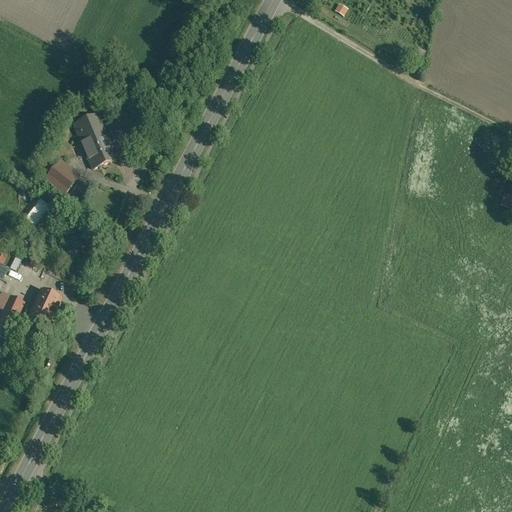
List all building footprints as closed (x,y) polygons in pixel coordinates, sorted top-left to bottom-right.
[(333,14),(344,17),(346,9),(335,6),(333,14)] [(412,59),(421,63),(426,53),(417,48),(412,59)] [(98,116),(75,126),(86,152),(109,143),(98,116)] [(109,143),(86,152),(93,171),(117,161),(109,143)] [(80,176),(61,161),(44,184),(63,198),(67,193),(80,176)] [(82,204),(67,193),(63,198),(59,203),(74,215),(82,204)] [(511,198),(501,195),(497,207),(511,211),(511,206),(511,198)] [(47,204),(32,196),(29,201),(37,206),(34,211),(40,215),(47,204)] [(61,261),(69,266),(76,252),(68,248),(61,261)] [(1,293),(0,296),(0,339),(6,342),(24,304),(1,293)] [(60,302),(41,293),(28,320),(48,329),(60,302)]
